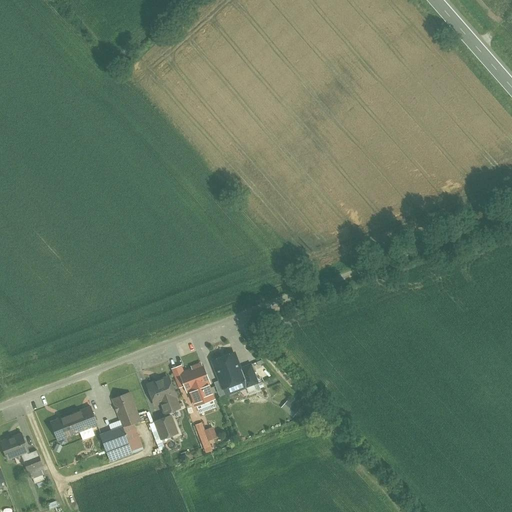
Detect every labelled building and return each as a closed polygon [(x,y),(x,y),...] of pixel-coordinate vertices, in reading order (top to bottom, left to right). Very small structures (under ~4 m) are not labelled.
[(234,353),(213,361),(221,380),(226,395),(247,387),(240,369),(234,353)] [(251,364),(240,369),(247,387),(258,383),(251,364)] [(201,366),(193,369),(193,370),(181,375),(188,392),(191,391),(196,403),(213,397),(208,384),(209,384),(202,366),(201,367),(201,366)] [(169,378),(162,381),(156,383),(148,386),(155,405),(161,402),(166,414),(179,409),(175,397),(176,397),(169,378)] [(221,380),(214,383),(220,398),(226,395),(221,380)] [(129,393),(112,400),(123,428),(140,421),(129,393)] [(91,408),(51,423),(58,441),(98,425),(91,408)] [(171,417),(156,423),(162,439),(177,434),(171,417)] [(133,453),(123,428),(100,436),(110,462),(133,453)] [(22,434),(0,442),(7,460),(21,455),(28,452),(29,452),(22,434)] [(37,451),(29,454),(28,452),(21,455),(27,471),(42,465),(37,451)]
